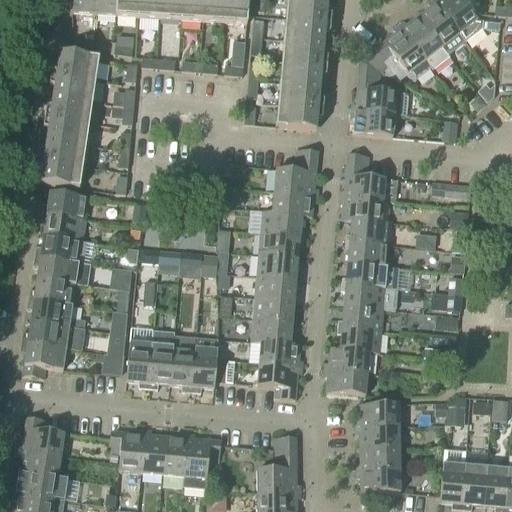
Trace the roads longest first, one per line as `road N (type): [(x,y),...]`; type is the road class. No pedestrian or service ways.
road 1 (residential): [(309,422),(341,0)]
road 2 (residential): [(309,422),(6,394)]
road 3 (residential): [(6,394),(28,190)]
